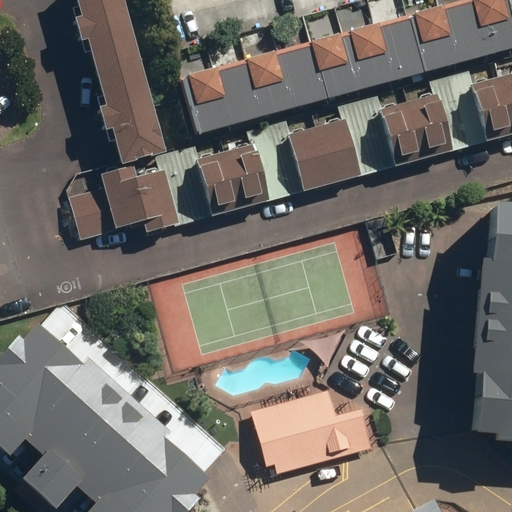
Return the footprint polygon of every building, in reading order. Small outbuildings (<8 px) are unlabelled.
[(116,0),(72,0),(120,166),(161,155),(116,0)] [(511,40),(500,0),(443,0),(176,76),(193,135),(511,43),(511,40)] [(511,71),(466,85),(483,142),(511,134),(511,71)] [(431,93),(376,109),(392,165),(447,149),(431,93)] [(339,119),(284,135),(300,191),(355,175),(339,119)] [(247,142),(192,158),(208,214),(263,198),(247,142)] [(155,162),(97,178),(115,240),(173,223),(155,162)] [(511,203),(486,201),(466,436),(511,440),(511,203)] [(170,511),(199,479),(19,325),(0,347),(0,454),(13,440),(32,457),(12,480),(48,511),(50,511),(55,507),(53,505),(68,487),(85,502),(76,511),(170,511)] [(244,413),(260,471),(367,442),(356,404),(331,410),(326,391),(244,413)] [(430,511),(424,501),(402,511),(430,511)]
